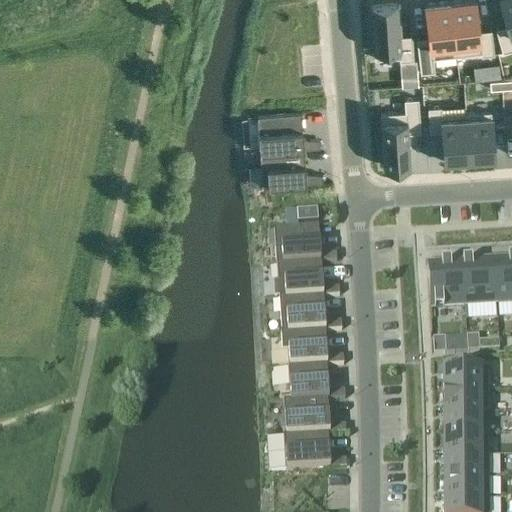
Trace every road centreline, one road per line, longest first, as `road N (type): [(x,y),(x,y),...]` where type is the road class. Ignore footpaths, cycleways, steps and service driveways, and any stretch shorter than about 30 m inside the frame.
road 1 (residential): [(369,511),(357,200)]
road 2 (residential): [(357,200),(341,0)]
road 3 (residential): [(357,200),(511,190)]
